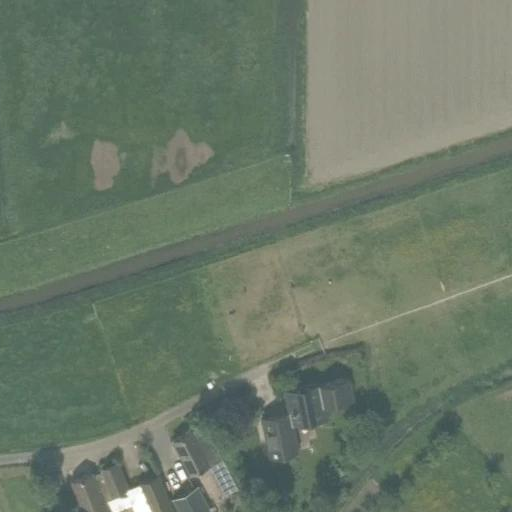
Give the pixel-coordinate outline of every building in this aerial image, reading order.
[(349,378),(283,389),(287,411),(262,415),(269,457),(299,452),(294,422),(329,416),(327,404),(353,400),(349,378)] [(222,457),(207,427),(195,434),(192,428),(173,438),(191,473),(206,465),(209,464),(222,457)] [(222,457),(209,464),(216,477),(224,493),(237,486),(222,457)] [(109,496),(128,487),(117,461),(101,468),(102,471),(94,474),(93,471),(71,481),(80,501),(75,503),(79,511),(115,511),(109,496)] [(175,511),(159,473),(139,481),(151,511),(175,511)] [(172,499),(178,511),(212,511),(198,485),(172,499)]
